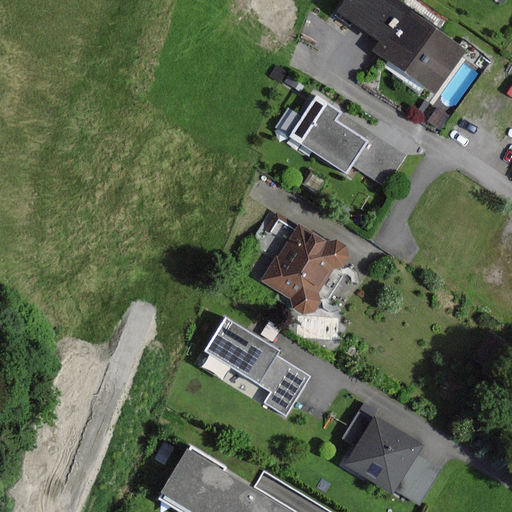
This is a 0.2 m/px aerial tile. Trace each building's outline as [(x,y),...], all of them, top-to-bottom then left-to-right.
[(413,3),(408,0),(363,0),(359,7),(394,31),(408,11),(413,3)] [(394,31),(382,48),(437,87),(464,50),(408,11),(394,31)] [(324,95),(295,135),(346,172),(369,139),(333,114),(339,106),(324,95)] [(269,279),(296,296),(297,305),(305,310),(315,308),(320,300),(319,290),(330,297),(345,273),(333,265),(344,263),(348,255),(346,245),(339,240),(326,242),(290,219),(282,214),(262,246),(281,258),(269,279)] [(285,347),(229,316),(209,351),(273,387),(265,401),(291,416),(315,374),(281,354),(285,347)] [(429,442),(375,408),(344,456),(397,491),(429,442)] [(163,493),(195,511),(290,511),(225,472),(227,469),(229,466),(193,444),(189,450),(163,493)]
